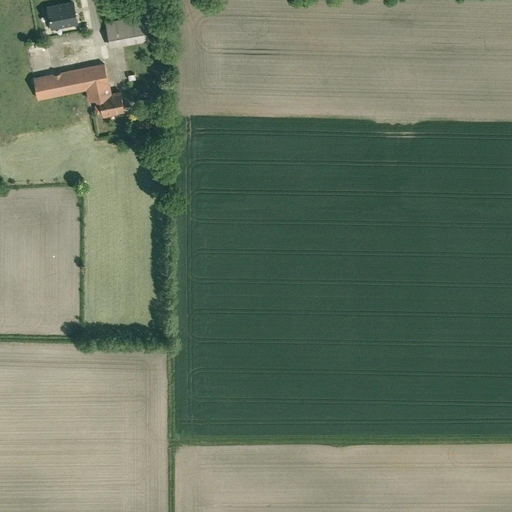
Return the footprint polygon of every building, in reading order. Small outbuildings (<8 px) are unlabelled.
[(80,0),(63,0),(40,6),(42,13),(51,10),(56,28),(84,20),(82,11),(83,11),(80,0)] [(146,15),(106,22),(110,44),(150,37),(146,15)] [(105,63),(34,77),(38,97),(88,87),(88,86),(109,82),(105,63)] [(109,82),(88,86),(88,87),(90,98),(100,96),(103,114),(111,113),(111,111),(125,108),(121,90),(111,92),(109,82)] [(148,113),(137,114),(139,128),(150,126),(148,113)]
